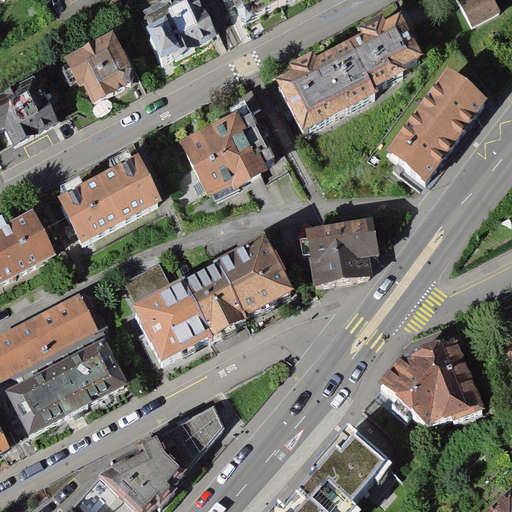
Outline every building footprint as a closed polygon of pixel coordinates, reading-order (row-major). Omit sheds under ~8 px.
[(196,0),(180,0),(141,22),(164,69),(217,39),(196,0)] [(234,0),(247,24),(292,0),(234,0)] [(454,0),(470,32),(503,16),(494,0),(454,0)] [(397,24),(277,87),(306,141),(379,102),(375,93),(403,79),(400,73),(418,63),(397,24)] [(114,35),(68,60),(94,108),(133,87),(137,76),(114,35)] [(36,78),(0,97),(0,128),(11,150),(61,123),(36,78)] [(479,115),(429,81),(372,163),(420,196),(479,115)] [(182,148),(211,201),(276,166),(249,111),(182,148)] [(56,205),(81,250),(162,207),(137,161),(56,205)] [(0,233),(0,289),(54,260),(30,217),(0,233)] [(373,223),(306,235),(318,292),(370,282),(367,259),(379,257),(373,223)] [(262,240),(219,262),(248,321),(291,297),(262,240)] [(219,262),(185,281),(213,341),(248,321),(219,262)] [(132,309),(163,370),(213,341),(185,281),(172,288),(160,265),(124,283),(137,306),(132,309)] [(0,345),(0,381),(3,387),(99,335),(81,302),(0,345)] [(511,320),(483,333),(505,385),(511,382),(511,320)] [(7,396),(30,439),(130,385),(106,342),(7,396)] [(423,365),(414,357),(378,397),(405,421),(432,432),(484,410),(457,350),(423,365)] [(133,511),(146,511),(222,429),(213,410),(116,461),(119,467),(100,478),(133,511)] [(272,511),(353,511),(392,467),(345,427),(315,463),(272,511)] [(0,455),(10,450),(0,429),(0,455)] [(133,511),(100,478),(71,509),(74,511),(133,511)] [(491,511),(482,501),(470,511),(491,511)]
